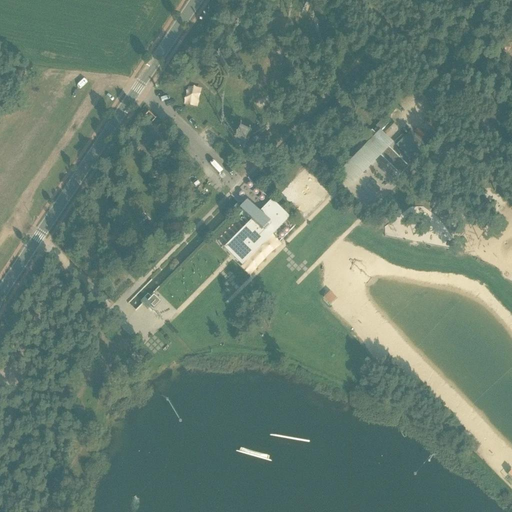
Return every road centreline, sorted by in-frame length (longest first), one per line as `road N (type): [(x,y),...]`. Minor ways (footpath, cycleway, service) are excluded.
road 1 (tertiary): [(195,0),(0,294)]
road 2 (track): [(393,32),(511,155)]
